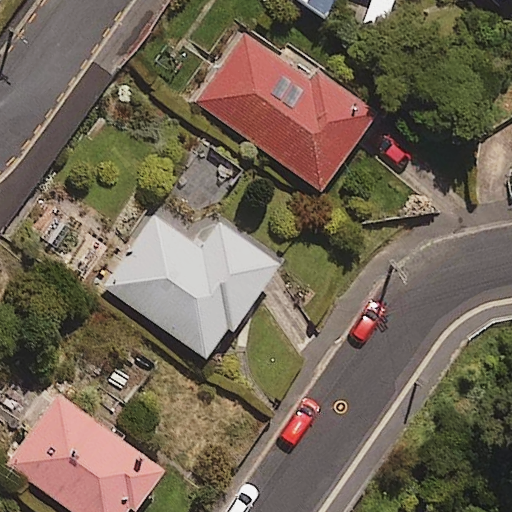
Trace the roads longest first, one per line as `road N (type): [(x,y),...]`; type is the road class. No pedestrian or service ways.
road 1 (residential): [(511,255),(434,282),(273,511)]
road 2 (residential): [(0,112),(86,0)]
